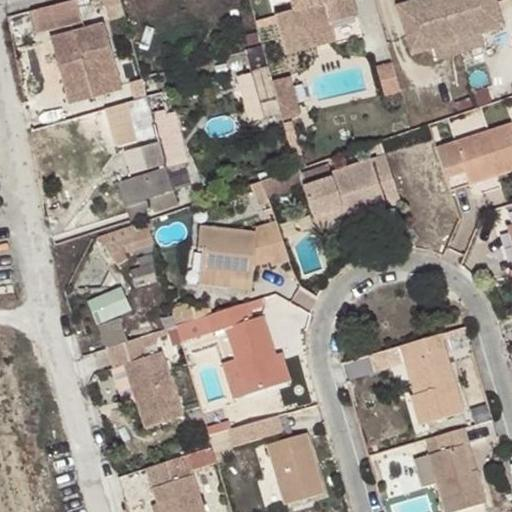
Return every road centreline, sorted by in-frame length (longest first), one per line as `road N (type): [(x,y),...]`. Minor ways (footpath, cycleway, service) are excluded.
road 1 (residential): [(511,418),(486,326),(452,276),(404,260),(359,271),(331,304),(325,338),(367,511)]
road 2 (unclassified): [(118,511),(0,35)]
